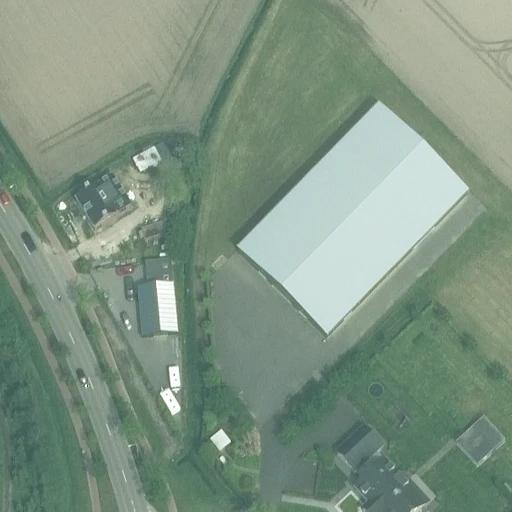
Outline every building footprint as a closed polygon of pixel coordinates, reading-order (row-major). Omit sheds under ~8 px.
[(326,341),(467,196),(380,111),(239,255),(326,341)] [(97,188),(75,202),(95,232),(117,218),(116,217),(131,207),(113,179),(98,189),(97,188)] [(164,225),(142,232),(145,243),(168,236),(164,225)] [(157,274),(149,247),(130,253),(134,266),(138,265),(143,279),(157,274)] [(176,285),(140,288),(144,338),(180,334),(176,285)] [(485,421),(459,445),(477,466),(504,442),(485,421)] [(404,478),(400,481),(377,455),(381,450),(364,431),(337,455),(355,475),(363,467),(372,476),(356,491),(370,506),(366,510),(368,511),(421,511),(422,511),(429,505),(404,478)]
